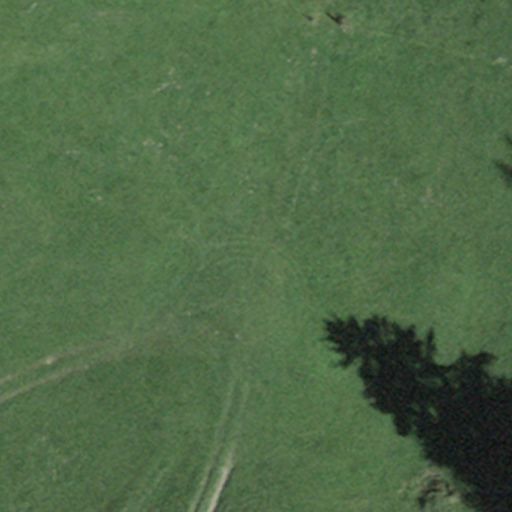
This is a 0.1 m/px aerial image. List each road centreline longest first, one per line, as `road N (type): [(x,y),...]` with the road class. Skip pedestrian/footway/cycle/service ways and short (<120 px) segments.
road 1 (track): [(330,0),(307,127),(256,243),(224,287),(0,394)]
road 2 (track): [(204,511),(228,451),(244,367),(245,330),(224,287)]
